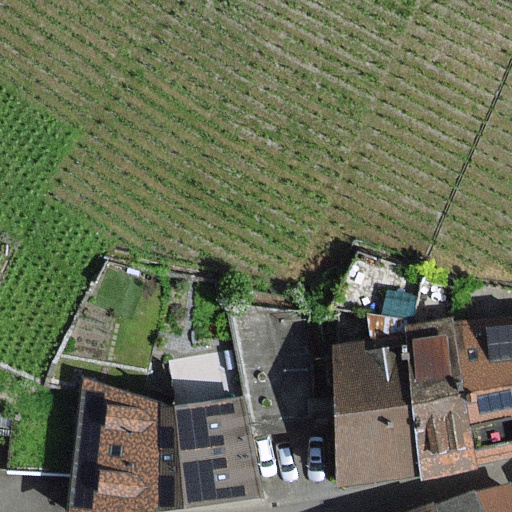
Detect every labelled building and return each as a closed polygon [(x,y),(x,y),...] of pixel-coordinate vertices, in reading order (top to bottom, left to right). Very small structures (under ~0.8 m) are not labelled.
[(479,463),(511,454),(511,346),(508,318),(457,323),(479,463)] [(407,328),(408,334),(421,474),(421,479),(479,467),(479,463),(457,323),(407,328)] [(341,482),(421,474),(408,334),(337,347),(341,482)] [(71,511),(93,511),(187,505),(178,407),(87,381),(71,511)] [(178,407),(187,505),(261,495),(242,399),(178,407)] [(511,511),(511,489),(509,485),(477,492),(484,511),(511,511)] [(439,511),(484,511),(477,492),(437,504),(439,511)]
